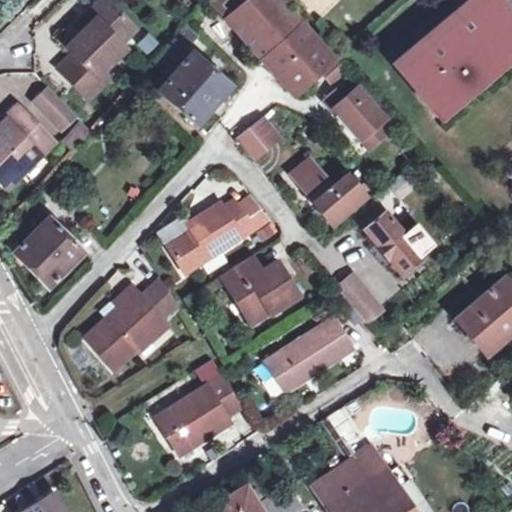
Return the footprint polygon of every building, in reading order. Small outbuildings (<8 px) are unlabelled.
[(331,63),(274,0),(208,0),(207,2),(260,62),(274,77),(292,98),(318,74),(331,63)] [(426,39),(391,68),(433,119),(511,54),(511,23),(493,0),(474,0),(451,20),(456,25),(431,45),(426,39)] [(86,101),(102,85),(95,79),(101,72),(122,52),(117,47),(134,31),(104,1),(88,17),(93,23),(80,36),(66,49),(71,54),(55,69),(86,101)] [(93,23),(88,17),(74,30),(80,36),(93,23)] [(154,96),(194,130),(228,90),(182,52),(192,41),(180,31),(157,57),(162,62),(159,65),(166,71),(157,81),(163,86),(154,96)] [(331,63),(318,74),(328,85),(348,68),(338,57),(331,63)] [(256,68),(272,80),(274,77),(260,62),(256,68)] [(95,79),(102,85),(108,79),(101,72),(95,79)] [(347,97),(339,88),(326,100),(334,109),(331,111),(358,142),(376,126),(381,122),(354,91),(347,97)] [(122,113),(137,97),(128,89),(113,105),(122,113)] [(43,113),(57,99),(50,92),(36,105),(43,113)] [(57,99),(43,113),(60,131),(75,117),(57,99)] [(326,100),(321,104),(329,113),(331,111),(334,109),(326,100)] [(0,175),(7,182),(47,141),(14,110),(0,124),(0,175)] [(62,145),(70,153),(89,132),(82,125),(62,145)] [(376,126),(358,142),(366,152),(385,136),(376,126)] [(233,141),(251,162),(266,150),(249,129),(233,141)] [(288,180),(294,187),(312,171),(306,164),(288,180)] [(356,185),(352,189),(343,178),(329,191),(312,171),(294,187),(306,201),(308,199),(313,204),(311,207),(329,228),(362,200),(358,195),(362,192),(356,185)] [(25,202),(44,221),(55,210),(35,191),(25,202)] [(219,199),(187,218),(192,226),(168,241),(186,271),(252,228),(232,198),(222,203),(219,199)] [(432,248),(414,227),(402,238),(382,215),(361,233),(400,279),(422,261),(420,259),(432,248)] [(78,255),(44,221),(10,256),(44,290),(78,255)] [(294,293),(275,263),(259,272),(256,268),(248,256),(220,274),(250,322),(294,293)] [(272,258),(256,268),(259,272),(275,263),(272,258)] [(335,292),(337,294),(348,308),(360,323),(375,311),(350,279),(335,292)] [(511,335),(511,292),(504,283),(502,281),(457,319),(487,356),(511,335)] [(140,298),(158,318),(174,303),(156,284),(140,298)] [(133,348),(162,322),(158,318),(140,298),(129,287),(117,298),(122,303),(116,309),(82,339),(109,369),(133,348)] [(348,308),(337,294),(327,301),(338,316),(348,308)] [(122,303),(117,298),(111,304),(116,309),(122,303)] [(166,327),(162,322),(133,348),(137,353),(166,327)] [(283,394),(349,353),(329,322),(264,363),(283,394)] [(178,455),(229,423),(225,417),(240,408),(221,378),(156,419),(178,455)] [(407,511),(365,450),(308,489),(324,511),(407,511)] [(254,511),(241,490),(204,511),(254,511)] [(62,511),(53,496),(26,511),(62,511)] [(289,511),(281,498),(256,511),(289,511)]
